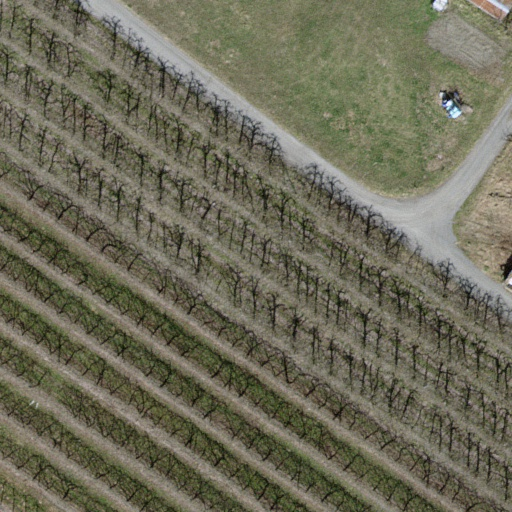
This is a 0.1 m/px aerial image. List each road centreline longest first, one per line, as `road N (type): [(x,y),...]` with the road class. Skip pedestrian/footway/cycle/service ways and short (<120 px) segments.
road 1 (track): [(511,300),(93,0)]
road 2 (track): [(511,115),(419,232)]
